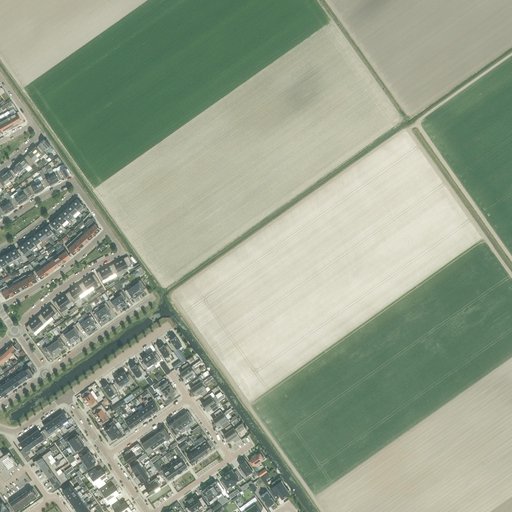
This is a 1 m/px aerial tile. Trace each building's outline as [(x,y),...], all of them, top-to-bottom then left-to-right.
[(16,124),(11,115),(10,113),(8,115),(9,117),(6,118),(11,126),(16,124)] [(16,113),(11,115),(16,124),(21,121),(16,113)] [(0,118),(2,121),(6,129),(11,126),(6,118),(5,116),(0,118)] [(51,147),(44,139),(40,143),(38,145),(43,151),(45,149),(47,151),(51,147)] [(43,151),(38,145),(35,147),(31,150),(38,158),(39,159),(45,153),(43,151)] [(38,158),(31,150),(27,154),(28,154),(25,156),(32,163),(38,158)] [(32,163),(25,156),(23,159),(23,158),(19,162),(26,169),(29,165),(29,164),(31,162),(32,163)] [(16,176),(18,174),(25,168),(25,169),(26,169),(19,162),(15,165),(16,166),(13,168),(11,169),(16,176)] [(57,170),(61,178),(64,177),(69,175),(63,164),(56,168),(57,170)] [(16,176),(11,169),(9,171),(8,171),(4,174),(9,181),(16,176)] [(49,174),(54,183),(59,180),(58,180),(61,178),(57,170),(49,174)] [(9,181),(4,174),(0,177),(0,178),(0,177),(0,182),(3,186),(9,181)] [(43,179),(47,186),(49,185),(50,185),(54,183),(49,174),(50,175),(43,179)] [(35,182),(40,191),(44,188),(47,186),(43,179),(41,176),(33,180),(35,182)] [(27,186),(32,194),(35,193),(40,191),(35,182),(27,186)] [(25,188),(22,190),(20,187),(16,190),(18,193),(23,201),(27,198),(30,196),(32,194),(27,186),(25,188)] [(11,198),(16,205),(19,204),(23,201),(18,193),(17,193),(18,194),(12,199),(11,198)] [(4,202),(10,210),(14,207),(16,205),(11,198),(4,202)] [(71,203),(78,211),(83,206),(80,202),(78,199),(77,198),(76,199),(71,203)] [(0,206),(0,215),(0,216),(2,215),(5,213),(10,210),(4,202),(4,203),(5,204),(0,206)] [(66,208),(73,216),(78,211),(71,203),(71,204),(66,208)] [(61,213),(60,213),(66,219),(68,221),(73,217),(73,216),(66,208),(66,209),(61,213)] [(55,218),(61,224),(66,219),(66,220),(66,219),(60,213),(61,213),(56,218),(55,218)] [(26,220),(34,227),(36,224),(32,221),(35,217),(32,214),(26,220)] [(50,223),(57,231),(60,234),(63,231),(66,229),(61,224),(55,218),(50,223)] [(96,233),(99,229),(99,228),(97,226),(96,226),(92,221),(87,226),(94,235),(96,233)] [(16,222),(9,227),(12,231),(19,226),(16,222)] [(42,229),(41,229),(47,237),(48,238),(54,234),(47,225),(42,229)] [(89,239),(92,236),(93,236),(94,235),(87,226),(86,226),(87,227),(82,232),(81,231),(89,239)] [(36,233),(40,240),(42,242),(47,237),(41,229),(41,230),(36,234),(36,233)] [(83,244),(89,239),(81,231),(76,236),(83,244)] [(30,238),(35,244),(40,240),(36,233),(35,234),(36,234),(30,238)] [(78,249),(80,248),(83,244),(76,236),(77,237),(72,242),(71,241),(78,249)] [(24,242),(31,251),(36,247),(35,244),(30,238),(24,242)] [(65,246),(73,254),(77,251),(78,249),(71,241),(65,246)] [(18,246),(25,255),(31,251),(24,242),(19,246),(18,246)] [(9,252),(15,261),(17,265),(19,264),(17,260),(21,258),(15,248),(9,252)] [(57,252),(64,261),(66,260),(70,257),(65,250),(63,248),(57,252)] [(3,255),(8,264),(8,265),(14,262),(15,261),(9,252),(3,255)] [(57,252),(51,256),(58,265),(62,262),(62,263),(64,261),(57,252)] [(47,262),(46,262),(52,270),(58,265),(51,256),(51,257),(47,259),(48,260),(47,262)] [(121,260),(118,261),(123,269),(130,265),(130,264),(131,263),(128,256),(120,260),(121,260)] [(116,262),(111,265),(115,273),(123,269),(118,261),(116,263),(116,262)] [(46,262),(41,266),(47,274),(48,273),(52,270),(46,262)] [(106,267),(106,268),(104,269),(108,277),(115,273),(111,265),(106,267)] [(41,266),(35,270),(38,275),(40,278),(45,275),(47,274),(41,266)] [(96,272),(101,281),(108,277),(104,269),(102,270),(101,270),(96,272)] [(37,280),(35,277),(38,275),(35,270),(32,272),(26,275),(25,274),(31,284),(33,283),(32,283),(37,280)] [(24,288),(29,285),(31,284),(25,274),(19,278),(24,288)] [(89,277),(89,278),(87,279),(92,286),(99,282),(94,274),(89,277)] [(18,291),(24,288),(19,278),(13,282),(18,291)] [(85,281),(85,280),(80,283),(86,291),(92,286),(87,279),(85,281)] [(140,279),(132,285),(138,294),(140,293),(140,294),(144,292),(143,291),(144,291),(143,289),(146,287),(140,279)] [(2,284),(4,287),(0,288),(3,294),(3,295),(4,297),(5,297),(5,298),(10,296),(12,295),(6,285),(5,282),(2,284)] [(12,295),(14,294),(18,291),(13,282),(12,282),(13,283),(7,286),(7,285),(6,285),(12,295)] [(75,286),(76,287),(74,288),(80,297),(80,298),(87,293),(86,291),(80,283),(75,286)] [(133,298),(134,299),(137,296),(138,294),(132,285),(124,291),(129,299),(132,297),(133,298)] [(71,289),(67,293),(73,302),(80,297),(74,288),(72,290),(71,289)] [(114,296),(122,307),(125,305),(125,304),(126,303),(123,299),(125,298),(121,291),(118,293),(119,294),(115,297),(114,296)] [(62,296),(60,298),(65,305),(72,300),(73,302),(67,293),(62,296)] [(101,295),(94,300),(96,304),(101,300),(101,301),(104,299),(101,295)] [(122,307),(114,296),(107,301),(111,307),(114,306),(117,310),(118,309),(119,309),(122,307)] [(58,299),(53,302),(58,310),(65,305),(60,298),(58,299)] [(104,305),(99,308),(106,318),(109,316),(109,315),(110,314),(107,310),(110,309),(105,302),(103,304),(104,305)] [(51,304),(47,308),(45,310),(51,317),(57,311),(51,304)] [(91,312),(96,318),(98,317),(101,321),(103,320),(106,318),(99,308),(95,311),(94,310),(91,312)] [(43,312),(43,311),(39,315),(45,322),(51,317),(45,310),(43,312)] [(83,318),(84,319),(91,329),(94,327),(93,326),(95,325),(92,321),(94,320),(90,313),(83,318)] [(35,319),(33,321),(39,328),(45,322),(39,315),(34,319),(35,319)] [(91,329),(84,319),(79,322),(79,321),(76,323),(80,328),(82,327),(86,332),(87,331),(91,329)] [(32,334),(39,328),(33,321),(31,323),(30,322),(25,327),(28,330),(27,331),(29,334),(31,333),(32,334)] [(73,328),(69,331),(75,340),(78,338),(78,337),(79,336),(76,332),(79,331),(74,324),(72,326),(73,328)] [(69,331),(67,329),(60,334),(65,340),(67,339),(70,343),(71,342),(72,342),(75,340),(69,331)] [(169,344),(174,350),(181,345),(179,341),(178,340),(175,336),(175,335),(174,336),(173,335),(170,338),(169,339),(170,339),(172,342),(169,344)] [(59,337),(51,342),(58,352),(59,350),(60,351),(63,349),(62,348),(63,348),(62,346),(65,344),(59,337)] [(13,354),(20,347),(17,342),(13,346),(11,343),(8,346),(6,347),(13,354)] [(51,342),(43,348),(49,356),(51,354),(52,355),(53,355),(53,356),(57,354),(56,353),(58,352),(51,342)] [(158,348),(164,357),(172,352),(167,345),(165,347),(163,344),(162,345),(161,344),(158,346),(158,347),(157,348),(158,348)] [(6,349),(3,351),(9,358),(13,354),(6,347),(5,348),(6,349)] [(178,348),(173,351),(182,364),(186,360),(178,348)] [(8,358),(9,358),(3,351),(0,353),(0,356),(4,362),(8,358)] [(146,354),(153,365),(161,359),(156,353),(154,355),(152,352),(151,352),(150,353),(149,352),(146,354)] [(153,365),(146,354),(146,355),(143,357),(142,359),(142,358),(141,359),(144,362),(141,364),(146,370),(153,365)] [(172,366),(174,369),(180,365),(182,364),(179,360),(172,366)] [(179,372),(182,376),(194,368),(192,366),(190,367),(187,362),(181,366),(183,370),(179,372)] [(135,363),(134,364),(133,363),(130,366),(131,366),(130,367),(136,376),(136,377),(144,371),(140,365),(137,367),(135,364),(135,363)] [(28,366),(26,364),(21,367),(28,377),(33,374),(28,366)] [(21,367),(23,370),(19,373),(24,380),(28,377),(21,367)] [(189,377),(191,380),(197,376),(193,372),(195,370),(194,368),(182,376),(185,380),(189,377)] [(118,374),(126,385),(134,380),(129,374),(127,376),(124,371),(123,371),(124,371),(122,373),(122,372),(118,374)] [(24,380),(19,373),(15,376),(14,374),(13,374),(19,383),(24,380)] [(19,383),(13,374),(9,377),(15,386),(19,383)] [(126,385),(118,374),(115,376),(116,377),(114,378),(116,382),(114,383),(118,390),(125,384),(126,385)] [(15,386),(9,377),(5,380),(11,389),(15,386)] [(190,388),(193,392),(205,383),(203,381),(201,383),(198,378),(192,382),(194,385),(190,388)] [(11,389),(5,380),(0,384),(6,393),(7,392),(6,392),(11,389)] [(157,388),(160,392),(170,385),(170,384),(169,385),(166,381),(163,383),(161,380),(152,386),(154,389),(157,388)] [(103,386),(102,387),(108,396),(116,391),(112,385),(109,386),(107,383),(106,384),(106,383),(102,385),(103,386)] [(196,395),(199,393),(202,396),(207,392),(204,387),(206,385),(205,383),(193,392),(196,395)] [(170,385),(160,392),(163,396),(164,395),(173,389),(170,385)] [(84,402),(93,396),(88,389),(80,394),(83,397),(82,398),(84,402)] [(165,405),(174,399),(172,396),(175,393),(172,389),(173,389),(164,395),(165,395),(167,399),(163,401),(165,405)] [(205,401),(201,403),(204,407),(217,398),(215,396),(212,398),(209,393),(203,397),(205,401)] [(84,402),(87,406),(88,405),(90,408),(98,403),(93,396),(84,402)] [(213,411),(218,407),(215,402),(218,400),(217,398),(204,407),(206,411),(210,408),(213,411)] [(116,405),(118,409),(120,408),(122,406),(124,404),(126,403),(124,399),(123,399),(116,405)] [(157,408),(151,399),(148,401),(147,399),(145,400),(153,412),(157,408)] [(153,412),(145,400),(145,401),(146,402),(144,404),(146,406),(143,407),(148,415),(153,412)] [(96,418),(106,411),(101,404),(92,410),(94,414),(93,414),(96,418)] [(144,418),(139,411),(136,407),(134,408),(135,410),(133,412),(134,414),(139,421),(144,418)] [(148,415),(143,407),(139,411),(144,418),(148,415)] [(216,416),(212,419),(215,423),(224,416),(227,414),(225,412),(223,413),(219,409),(214,413),(216,416)] [(99,422),(100,421),(102,424),(109,419),(104,412),(106,411),(96,418),(99,422)] [(62,412),(57,416),(64,425),(69,422),(62,412)] [(130,428),(135,424),(126,412),(123,413),(126,417),(123,418),(130,428)] [(133,412),(128,415),(135,424),(139,421),(134,414),(133,412)] [(193,422),(189,417),(191,415),(189,412),(187,413),(186,412),(181,416),(188,425),(189,426),(193,423),(193,422)] [(57,416),(53,419),(59,428),(64,425),(57,416)] [(188,425),(181,416),(177,419),(184,428),(188,425)] [(221,423),(224,427),(229,423),(224,416),(215,423),(217,426),(221,423)] [(48,422),(56,434),(60,439),(62,437),(58,432),(57,430),(59,428),(53,419),(48,422)] [(173,422),(173,421),(172,422),(181,433),(185,430),(184,428),(177,419),(173,422)] [(107,435),(117,428),(112,421),(113,421),(112,420),(107,424),(108,426),(104,430),(107,435)] [(48,422),(43,426),(45,428),(42,430),(47,437),(55,432),(56,434),(48,422)] [(168,425),(170,427),(168,428),(170,431),(172,430),(175,435),(178,433),(179,435),(181,433),(172,422),(168,425)] [(227,432),(223,434),(226,438),(242,427),(242,426),(238,429),(237,427),(234,429),(230,424),(225,428),(227,432)] [(192,430),(194,433),(201,428),(199,425),(192,430)] [(228,442),(232,439),(235,442),(240,438),(237,433),(243,429),(242,427),(226,438),(228,442)] [(116,436),(118,438),(117,438),(117,439),(123,435),(122,434),(122,435),(117,428),(107,435),(111,440),(116,436)] [(164,428),(159,431),(167,441),(171,438),(164,428)] [(39,432),(37,430),(33,433),(40,443),(47,437),(42,430),(39,432)] [(164,443),(162,441),(165,439),(166,441),(167,441),(159,431),(155,434),(162,444),(164,443)] [(40,443),(33,433),(28,436),(34,444),(38,441),(40,443)] [(66,442),(67,442),(70,446),(69,447),(70,446),(80,439),(81,439),(79,436),(78,436),(77,434),(74,436),(72,433),(64,440),(66,442)] [(160,442),(162,444),(155,434),(151,437),(156,445),(160,442)] [(34,444),(28,436),(24,439),(31,449),(30,447),(34,444)] [(156,445),(151,437),(146,441),(153,450),(152,448),(156,445)] [(19,443),(23,449),(20,451),(24,457),(30,453),(28,451),(31,449),(24,439),(19,443)] [(74,454),(83,448),(81,446),(83,444),(82,442),(83,441),(81,439),(80,439),(70,446),(69,447),(74,454)] [(204,440),(199,443),(206,452),(211,449),(204,440)] [(153,450),(146,441),(142,444),(143,446),(143,447),(145,449),(148,454),(153,450)] [(201,455),(206,452),(199,443),(195,446),(201,455)] [(197,459),(201,455),(195,446),(196,448),(192,451),(197,459)] [(10,470),(16,466),(14,462),(15,461),(11,455),(9,456),(7,452),(1,456),(0,454),(0,453),(2,452),(0,448),(0,469),(1,471),(0,470),(0,474),(4,480),(13,474),(10,470)] [(127,453),(123,456),(127,463),(136,457),(132,452),(130,449),(124,452),(125,453),(126,452),(127,453)] [(35,465),(38,463),(40,467),(49,461),(50,460),(47,457),(52,453),(50,450),(33,462),(35,465)] [(78,455),(83,462),(82,463),(93,455),(92,455),(92,456),(88,451),(86,453),(84,450),(78,455)] [(192,462),(197,459),(192,451),(187,455),(192,462)] [(249,460),(252,465),(256,463),(257,464),(261,461),(260,460),(264,457),(260,452),(256,455),(256,453),(251,456),(252,457),(249,460)] [(86,471),(94,465),(93,462),(95,461),(94,459),(95,458),(93,455),(82,463),(85,467),(84,468),(86,471)] [(186,466),(184,463),(186,461),(182,455),(175,460),(182,470),(182,469),(186,466)] [(134,472),(134,473),(143,466),(138,458),(132,462),(134,465),(130,467),(134,472)] [(43,471),(46,468),(47,470),(49,468),(50,470),(56,466),(59,463),(57,460),(51,464),(49,461),(40,467),(43,471)] [(182,470),(175,460),(170,463),(172,465),(177,473),(182,470)] [(244,477),(252,471),(245,460),(243,461),(243,460),(240,462),(241,463),(239,464),(242,469),(239,471),(244,477)] [(41,472),(43,475),(45,474),(47,477),(56,471),(54,469),(57,467),(56,465),(56,466),(50,470),(49,468),(47,470),(46,468),(43,471),(41,472)] [(177,473),(172,465),(167,469),(166,466),(166,467),(172,476),(177,473)] [(143,466),(134,473),(137,477),(147,471),(143,466)] [(165,476),(168,479),(172,476),(166,467),(158,472),(163,478),(165,476)] [(101,469),(97,471),(95,468),(88,473),(93,480),(104,472),(101,469)] [(239,481),(242,479),(237,470),(234,472),(232,470),(226,473),(234,484),(237,482),(236,481),(238,480),(239,481)] [(48,483),(50,485),(52,484),(56,481),(55,480),(57,479),(56,477),(59,475),(56,471),(47,477),(50,481),(48,483)] [(138,477),(141,482),(150,476),(147,471),(137,477),(137,478),(138,477)] [(55,488),(64,482),(61,478),(65,475),(63,472),(59,475),(56,477),(57,479),(55,480),(56,481),(52,484),(55,488)] [(102,479),(106,476),(104,472),(93,480),(98,487),(105,482),(102,479)] [(226,490),(229,488),(228,487),(231,485),(231,486),(234,484),(226,473),(221,477),(223,480),(220,482),(226,490)] [(268,477),(266,473),(260,478),(267,486),(268,485),(266,482),(268,481),(266,478),(268,477)] [(149,494),(154,490),(154,489),(159,486),(158,486),(161,484),(156,477),(149,482),(149,483),(148,483),(150,485),(145,488),(149,494)] [(224,490),(218,482),(216,483),(215,481),(215,482),(214,481),(210,484),(211,484),(209,486),(215,496),(224,490)] [(274,494),(277,491),(282,498),(284,496),(286,495),(289,493),(281,482),(271,489),(274,494)] [(62,490),(65,494),(73,489),(69,483),(63,487),(64,488),(62,490)] [(109,488),(106,485),(100,489),(98,491),(103,498),(105,496),(115,489),(113,485),(109,488)] [(207,502),(215,496),(209,486),(206,488),(206,487),(202,490),(202,491),(203,493),(201,494),(207,502)] [(15,511),(38,495),(33,488),(28,492),(27,491),(9,503),(15,511)] [(76,493),(77,492),(76,493),(73,489),(65,494),(68,499),(76,493)] [(116,499),(114,496),(118,493),(115,489),(105,496),(103,498),(105,496),(110,503),(116,499)] [(267,507),(270,505),(271,506),(274,504),(273,503),(274,502),(271,497),(270,498),(269,496),(270,496),(267,492),(267,491),(260,496),(263,501),(264,500),(265,501),(264,502),(268,506),(267,507)] [(71,503),(80,497),(77,492),(76,493),(68,499),(71,503)] [(74,507),(82,502),(84,501),(82,499),(85,497),(83,495),(80,497),(71,503),(74,507)] [(195,495),(193,497),(190,499),(197,508),(201,505),(204,509),(208,506),(202,498),(199,500),(195,495)] [(193,511),(197,508),(190,499),(188,500),(186,502),(189,507),(186,509),(187,511),(193,511)] [(261,511),(263,508),(257,500),(249,506),(253,511),(261,511)] [(112,506),(116,511),(118,511),(127,506),(124,502),(121,505),(118,501),(112,506)] [(77,511),(89,504),(89,503),(85,506),(82,502),(74,507),(77,511)]
